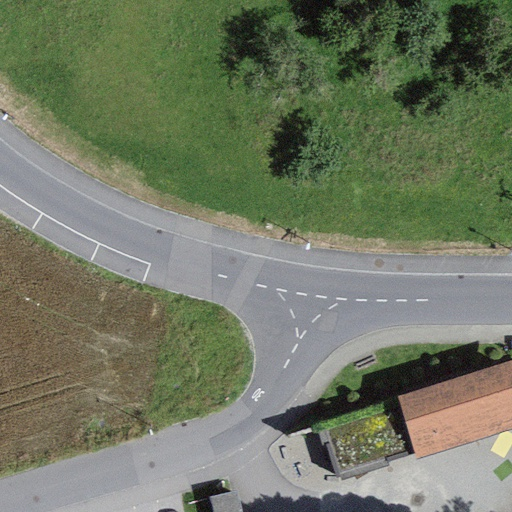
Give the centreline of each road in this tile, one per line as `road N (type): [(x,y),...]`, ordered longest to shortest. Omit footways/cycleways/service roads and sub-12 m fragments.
road 1 (unclassified): [(47,511),(228,447),(281,386),(307,293)]
road 2 (residential): [(307,293),(125,234),(0,164)]
road 3 (residential): [(307,293),(511,298)]
